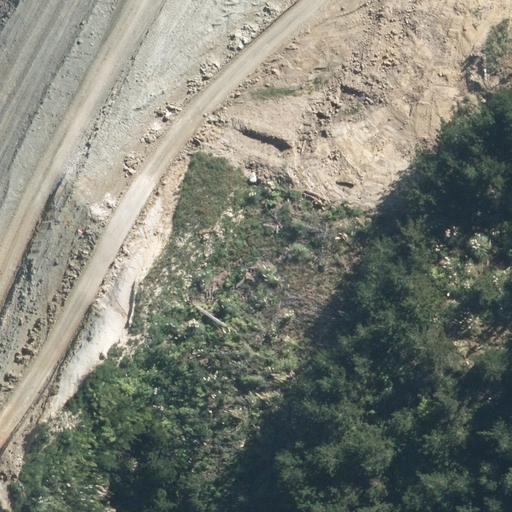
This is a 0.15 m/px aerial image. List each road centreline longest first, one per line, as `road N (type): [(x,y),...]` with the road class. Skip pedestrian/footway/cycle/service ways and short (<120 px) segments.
road 1 (track): [(0,182),(116,85),(174,0)]
road 2 (trunk): [(75,0),(0,160)]
